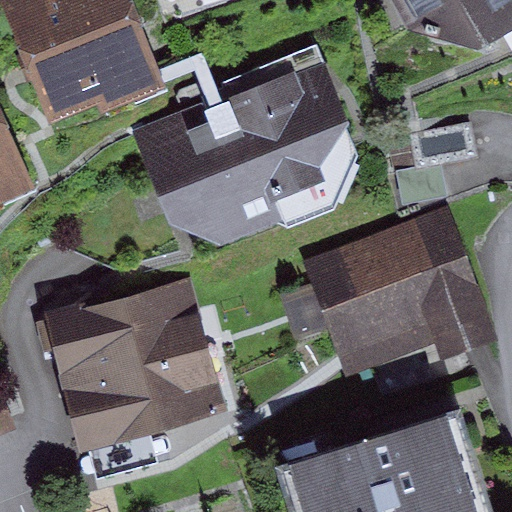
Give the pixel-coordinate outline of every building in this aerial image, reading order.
[(0,0),(0,7),(50,137),(97,119),(102,133),(168,107),(126,0),(0,0)] [(511,0),(383,0),(408,45),(475,66),(511,43),(511,0)] [(322,68),(131,135),(169,241),(223,257),(283,236),(288,244),(336,223),(359,167),(351,142),(322,68)] [(0,219),(37,204),(0,117),(0,219)] [(469,212),(337,254),(364,342),(456,313),(464,339),(506,326),(469,212)] [(188,295),(126,311),(156,431),(219,415),(188,295)] [(156,431),(126,311),(59,328),(97,477),(156,462),(148,433),(156,431)] [(497,511),(459,403),(290,455),(278,467),(291,511),(497,511)]
